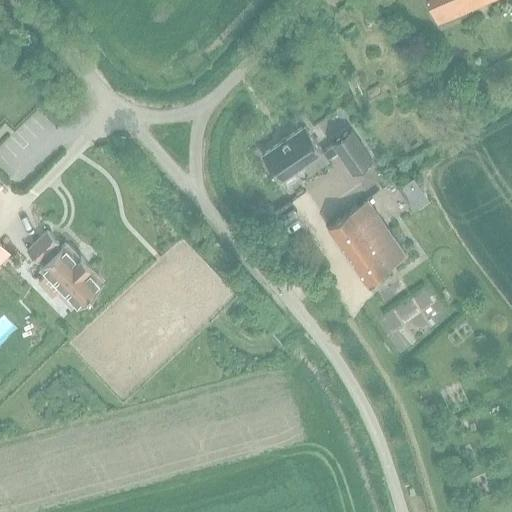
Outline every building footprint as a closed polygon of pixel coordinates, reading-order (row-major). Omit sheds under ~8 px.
[(430,0),(439,19),(482,0),(430,0)] [(305,124),(262,153),(280,180),(303,164),(309,172),(329,159),(328,157),(338,150),(352,171),(371,158),(351,129),(332,142),(333,143),(323,150),(305,124)] [(367,281),(406,254),(367,198),(329,225),(367,281)] [(47,230),(27,249),(39,261),(40,260),(43,263),(39,267),(46,274),(42,277),(39,280),(53,295),(60,288),(77,306),(103,282),(88,267),(90,265),(81,256),(79,257),(65,242),(61,246),(58,243),(59,241),(47,230)] [(0,240),(0,259),(9,250),(0,240)]
